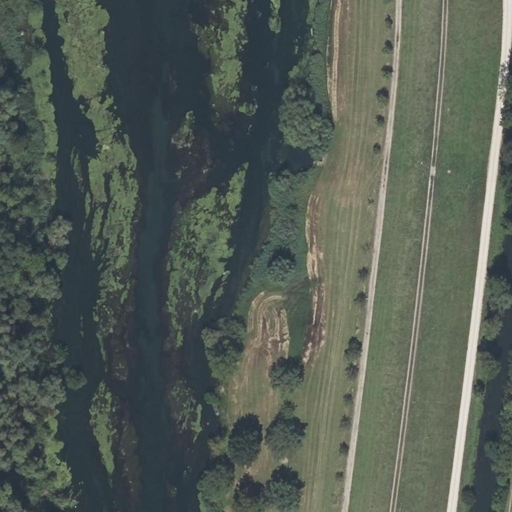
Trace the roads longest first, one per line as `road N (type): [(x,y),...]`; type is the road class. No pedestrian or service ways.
road 1 (track): [(451,511),(507,0)]
road 2 (track): [(397,0),(343,511)]
road 3 (track): [(392,511),(444,0)]
